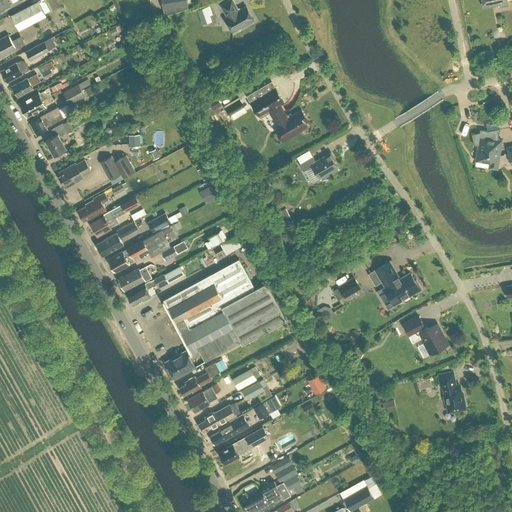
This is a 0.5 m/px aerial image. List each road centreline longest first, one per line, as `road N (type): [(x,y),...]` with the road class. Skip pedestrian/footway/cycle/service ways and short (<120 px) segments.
road 1 (secondary): [(229,511),(0,99)]
road 2 (residential): [(511,443),(465,296),(364,141)]
road 3 (unclassified): [(152,511),(0,238)]
road 4 (residential): [(364,141),(284,0)]
road 5 (residential): [(364,141),(470,84)]
